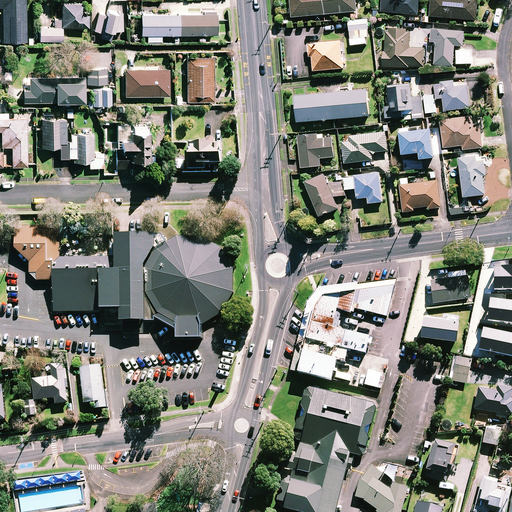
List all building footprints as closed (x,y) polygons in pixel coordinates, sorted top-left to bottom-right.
[(3,40),(27,40),(26,0),(0,0),(0,6),(3,6),(3,40)] [(358,11),(356,0),(290,0),(292,17),(358,11)] [(382,0),(382,12),(418,15),(419,0),(382,0)] [(478,0),(432,0),(431,16),(477,20),(478,0)] [(84,1),(64,1),(63,19),(55,18),(55,25),(89,26),(89,13),(84,13),(84,1)] [(122,11),(96,10),(95,31),(103,31),(103,38),(112,38),(112,29),(122,30),(122,11)] [(223,19),(223,10),(202,10),(202,12),(141,13),(141,34),(147,34),(148,41),(161,41),(161,34),(217,33),(217,20),(223,19)] [(351,13),(352,20),(349,20),(351,38),(369,37),(367,19),(360,19),(359,12),(351,13)] [(63,27),(40,26),(39,40),(62,41),(63,27)] [(411,30),(390,28),(390,32),(387,32),(384,65),(410,68),(410,65),(425,67),(426,48),(410,47),(411,30)] [(465,31),(432,29),(432,42),(437,42),(436,64),(454,65),(455,45),(464,46),(465,31)] [(344,68),(342,41),(309,44),(310,56),(313,56),(314,71),(344,68)] [(214,100),(213,56),(187,56),(188,101),(214,100)] [(112,77),(112,67),(87,67),(87,83),(107,83),(107,77),(112,77)] [(169,95),(169,68),(125,68),(125,95),(169,95)] [(85,99),(84,75),(30,76),(30,89),(23,89),(23,101),(85,99)] [(455,86),(454,80),(441,82),(441,83),(435,84),(437,98),(444,98),(445,110),(471,107),(468,84),(455,86)] [(413,96),(412,84),(388,87),(389,105),(385,105),(386,118),(413,115),(413,118),(424,117),(422,96),(413,96)] [(112,104),(111,87),(93,88),(94,111),(101,111),(101,104),(112,104)] [(370,116),(368,89),(295,95),(298,122),(370,116)] [(436,112),(435,95),(425,96),(426,113),(436,112)] [(10,112),(0,111),(0,129),(2,130),(2,145),(12,145),(12,151),(0,151),(0,164),(27,165),(27,118),(11,118),(10,112)] [(473,124),(472,116),(441,119),(444,147),(464,145),(464,149),(483,147),(481,123),(473,124)] [(74,160),(90,160),(90,166),(104,166),(104,151),(93,151),(93,132),(67,132),(67,118),(42,118),(42,146),(60,146),(60,157),(74,157),(74,160)] [(149,156),(149,124),(118,124),(118,144),(111,144),(111,166),(132,166),(132,157),(149,156)] [(436,156),(433,128),(420,129),(419,125),(401,127),(404,154),(418,152),(419,158),(436,156)] [(389,150),(387,132),(349,136),(350,141),(342,142),(344,163),(374,160),(373,152),(389,150)] [(333,137),(324,138),(324,133),(299,135),(302,167),(321,166),(321,158),(334,157),(333,137)] [(223,143),(191,142),(190,168),(199,169),(199,163),(210,163),(222,164),(223,143)] [(477,161),(476,155),(460,157),(464,196),(486,194),(484,175),(487,174),(485,160),(477,161)] [(381,172),(355,174),(355,177),(348,177),(347,171),(337,172),(338,179),(345,179),(346,189),(356,188),(357,198),(368,197),(369,203),(384,202),(381,172)] [(325,173),(306,181),(320,216),(339,208),(335,196),(346,195),(344,181),(329,181),(325,173)] [(408,177),(400,178),(404,212),(415,210),(414,207),(427,206),(427,209),(442,207),(438,180),(409,184),(408,177)] [(75,222),(69,226),(74,235),(81,231),(75,222)] [(200,237),(176,236),(153,248),(153,234),(113,234),(113,256),(60,257),(58,227),(15,226),(13,248),(29,262),(29,273),(36,281),(51,280),(53,312),(98,313),(100,330),(122,331),(122,335),(143,333),(143,321),(154,321),(154,317),(175,329),(175,339),(203,339),(201,326),(222,312),(233,292),(233,268),(220,248),(200,237)] [(109,239),(94,239),(93,252),(109,253),(109,239)] [(471,300),(469,278),(432,281),(433,302),(471,300)] [(394,286),(354,291),(348,312),(353,313),(354,309),(387,316),(394,286)] [(312,307),(309,322),(336,328),(341,311),(348,312),(354,291),(320,297),(312,307)] [(508,331),(511,331),(511,315),(510,315),(511,310),(475,305),(473,318),(482,319),(479,339),(506,343),(508,331)] [(420,317),(410,315),(407,334),(417,336),(420,317)] [(461,322),(423,317),(421,339),(458,344),(461,322)] [(336,328),(309,322),(304,338),(347,349),(366,354),(368,336),(336,328)] [(347,349),(304,338),(296,372),(331,380),(336,360),(344,361),(347,349)] [(472,360),(457,357),(452,381),(467,384),(472,360)] [(57,403),(70,402),(67,369),(65,369),(64,363),(48,365),(49,377),(33,378),(35,400),(56,398),(57,403)] [(107,406),(102,365),(81,368),(86,409),(107,406)] [(385,373),(369,369),(365,384),(381,388),(385,373)] [(511,390),(511,388),(498,386),(497,390),(479,387),(475,409),(511,415),(511,398),(511,390)] [(375,408),(372,403),(364,401),(309,387),(303,391),(300,405),(304,411),(302,417),(296,419),(293,435),(296,440),(300,440),(299,445),(285,442),(280,468),(289,469),(287,477),(281,483),(280,487),(282,494),(277,496),(277,503),(281,509),(292,511),(334,511),(350,454),(359,456),(365,453),(375,408)] [(500,432),(486,430),(483,442),(498,445),(500,432)] [(457,442),(434,437),(426,478),(445,481),(449,464),(455,465),(458,448),(456,448),(457,442)] [(405,511),(412,481),(394,477),(376,457),(361,486),(387,506),(385,511),(405,511)] [(85,511),(81,472),(28,479),(28,480),(16,482),(17,488),(18,495),(15,495),(16,511),(85,511)] [(499,479),(484,476),(475,511),(488,511),(489,510),(497,511),(505,511),(510,490),(497,487),(499,479)] [(442,511),(444,506),(418,500),(414,511),(442,511)] [(157,511),(157,503),(143,504),(143,511),(157,511)]
